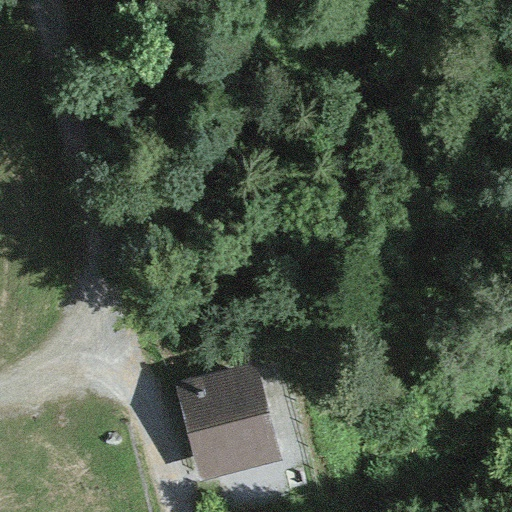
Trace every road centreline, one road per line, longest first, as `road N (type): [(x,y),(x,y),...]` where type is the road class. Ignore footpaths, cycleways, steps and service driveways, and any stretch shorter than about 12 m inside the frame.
road 1 (track): [(120,326),(48,0)]
road 2 (track): [(176,511),(120,326)]
road 3 (track): [(0,391),(120,326)]
